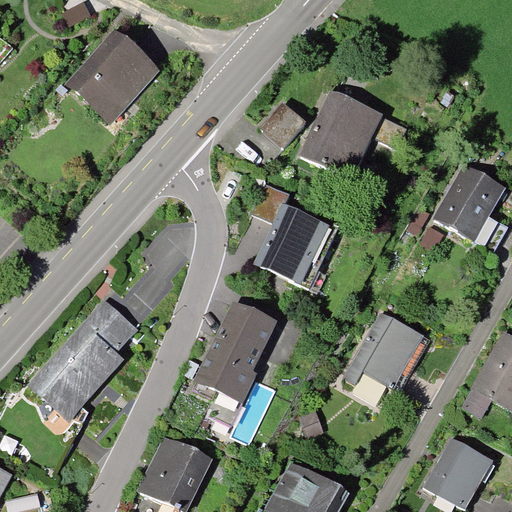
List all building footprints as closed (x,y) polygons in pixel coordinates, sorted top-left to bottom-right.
[(117,131),(167,74),(121,30),(67,88),(117,131)] [(0,57),(11,45),(0,35),(0,57)] [(328,89),(301,154),(355,177),(383,113),(328,89)] [(283,103),(260,127),(282,147),(304,123),(283,103)] [(511,196),(511,188),(472,170),(438,220),(486,242),(511,196)] [(348,230),(293,205),(261,265),(317,291),(348,230)] [(108,301),(28,385),(74,423),(148,341),(108,301)] [(277,321),(239,303),(202,380),(239,398),(277,321)] [(433,341),(386,315),(345,388),(393,414),(433,341)] [(511,331),(510,330),(475,395),(511,415),(511,331)] [(170,436),(142,496),(177,511),(197,511),(223,462),(170,436)] [(476,511),(502,463),(457,440),(426,493),(464,511),(476,511)] [(350,511),(357,499),(293,465),(270,511),(350,511)] [(0,511),(2,511),(21,478),(0,467),(0,511)]
